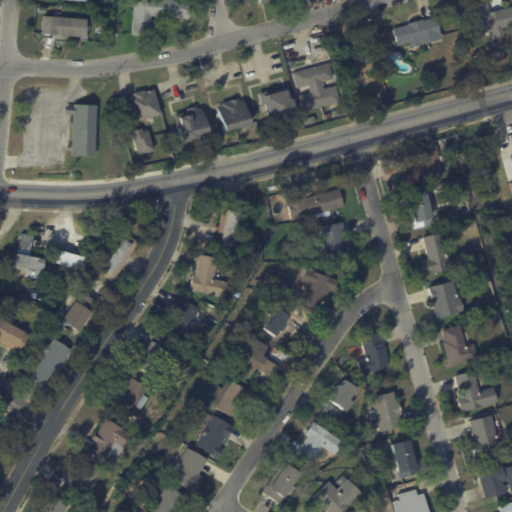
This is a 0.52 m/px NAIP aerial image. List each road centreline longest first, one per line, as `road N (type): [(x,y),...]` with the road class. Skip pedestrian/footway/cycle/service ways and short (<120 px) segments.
road 1 (secondary): [(0,190),(170,192),(511,97)]
road 2 (residential): [(0,64),(95,69),(214,46),(375,0)]
road 3 (residential): [(460,511),(359,142)]
road 4 (residential): [(0,506),(151,265),(170,192)]
road 5 (residential): [(216,511),(343,321),(393,282)]
road 6 (residential): [(0,137),(11,0)]
